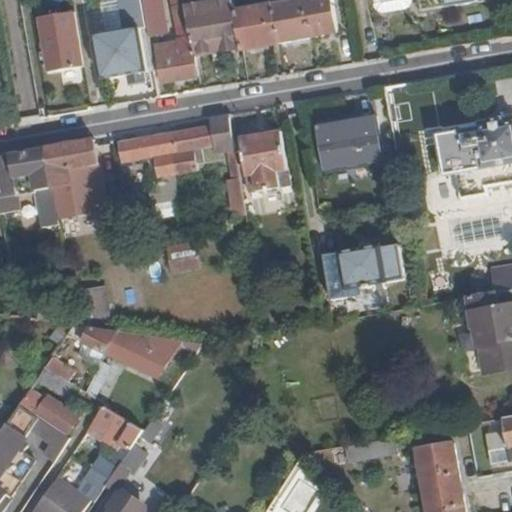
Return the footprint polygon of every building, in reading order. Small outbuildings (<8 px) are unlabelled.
[(129,0),(135,29),(140,28),(141,30),(146,29),(141,3),(140,0),(129,0)] [(158,0),(153,0),(141,3),(146,29),(147,36),(165,33),(158,0)] [(232,0),(183,0),(185,7),(196,56),(210,53),(212,62),(224,60),(222,51),(241,47),(234,12),(232,0)] [(301,0),(234,12),(241,47),(242,51),(339,33),(333,0),(301,0)] [(377,0),(379,15),(414,10),(412,0),(377,0)] [(423,0),(426,13),(481,3),(480,0),(423,0)] [(196,56),(185,7),(174,9),(181,42),(157,47),(163,84),(200,77),(196,56)] [(75,12),(39,17),(50,71),(83,66),(75,12)] [(141,30),(140,28),(135,29),(97,36),(104,79),(148,71),(141,30)] [(312,42),(300,44),(305,70),(317,67),(312,42)] [(328,172),(387,162),(379,116),(320,126),(328,172)] [(215,127),(173,135),(176,156),(172,157),(175,178),(198,174),(196,152),(218,148),(220,153),(229,152),(234,181),(229,183),(236,220),(248,217),(231,121),(215,123),(215,127)] [(494,129),(458,136),(465,175),(457,177),(461,201),(487,196),(486,190),(511,185),(511,126),(507,127),(506,123),(493,125),(494,129)] [(159,212),(181,209),(175,178),(172,157),(176,156),(173,135),(121,144),(125,165),(157,159),(162,185),(156,193),(159,212)] [(260,194),(275,192),(273,176),(291,174),(285,135),(244,142),(250,181),(258,179),(260,194)] [(100,167),(95,141),(46,150),(53,191),(55,201),(71,199),(69,188),(73,187),(71,173),(100,167)] [(53,191),(46,150),(18,155),(21,166),(5,168),(8,181),(14,180),(15,182),(35,180),(37,193),(39,193),(53,191)] [(18,155),(3,158),(5,168),(21,166),(18,155)] [(50,258),(65,256),(55,201),(53,191),(39,193),(50,258)] [(347,289),(405,279),(400,249),(384,251),(384,248),(341,255),(347,289)] [(171,251),(174,275),(202,272),(199,252),(179,255),(177,250),(171,251)] [(279,250),(255,255),(257,268),(273,266),(274,273),(283,271),(279,250)] [(78,327),(112,333),(105,292),(72,296),(76,316),(78,327)] [(498,295),(473,299),(478,331),(481,331),(488,374),(511,370),(511,304),(501,307),(498,295)] [(38,321),(39,311),(12,307),(11,316),(38,321)] [(73,326),(78,327),(76,316),(39,311),(38,321),(73,326)] [(117,333),(112,333),(78,327),(73,326),(67,335),(107,354),(117,334),(117,333)] [(162,341),(117,334),(107,354),(160,380),(169,364),(155,356),(162,341)] [(204,347),(174,342),(171,349),(197,358),(204,347)] [(109,399),(122,367),(103,359),(90,391),(109,399)] [(74,375),(51,360),(46,368),(70,383),(74,375)] [(43,420),(67,436),(81,415),(51,396),(49,399),(32,389),(21,406),(43,420)] [(147,432),(152,423),(125,405),(119,414),(147,432)] [(112,483),(145,434),(104,408),(93,425),(107,435),(110,431),(121,438),(119,442),(122,445),(101,476),(112,483)] [(511,418),(507,420),(508,432),(495,435),(497,450),(511,447),(511,418)] [(56,461),(71,439),(67,436),(43,420),(36,432),(53,444),(46,455),(56,461)] [(0,437),(0,439),(22,453),(30,439),(8,425),(5,430),(0,437)] [(399,438),(350,447),(352,461),(401,451),(399,438)] [(0,511),(1,511),(33,460),(22,453),(0,439),(0,511)] [(432,511),(469,511),(458,443),(421,450),(432,511)] [(134,473),(124,466),(114,481),(123,489),(134,473)] [(105,492),(112,483),(101,476),(97,473),(91,483),(105,492)] [(58,477),(35,511),(83,511),(92,499),(58,477)] [(144,511),(146,510),(120,493),(106,511),(144,511)]
